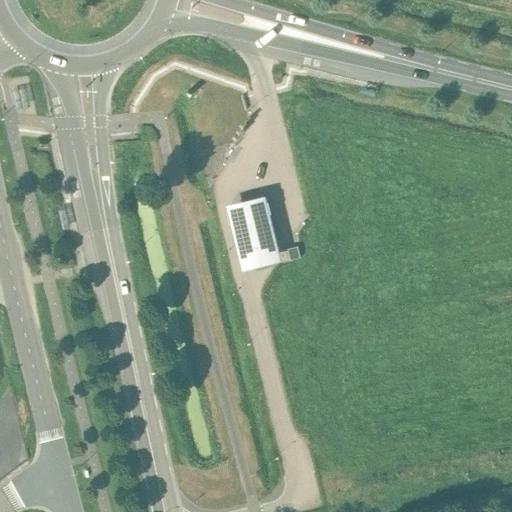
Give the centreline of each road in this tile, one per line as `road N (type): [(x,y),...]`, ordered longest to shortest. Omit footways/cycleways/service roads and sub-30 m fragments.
road 1 (secondary): [(165,511),(103,221)]
road 2 (unclassified): [(56,470),(0,223)]
road 3 (secondary): [(160,16),(342,56),(383,57)]
road 4 (secondary): [(53,62),(72,102),(83,169),(103,221)]
road 5 (secondary): [(383,57),(350,38),(231,0)]
road 6 (secondary): [(103,221),(103,63)]
road 7 (secondary): [(511,89),(383,57)]
